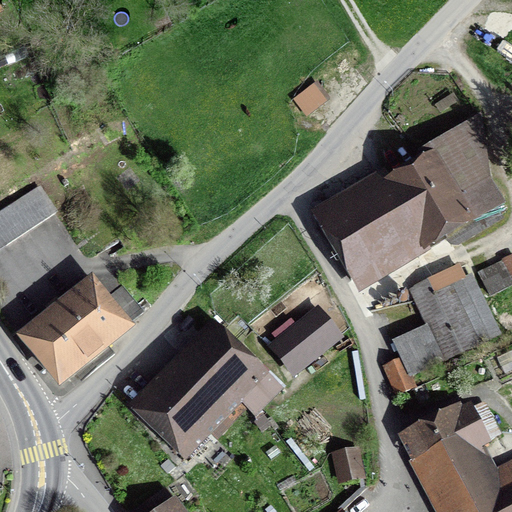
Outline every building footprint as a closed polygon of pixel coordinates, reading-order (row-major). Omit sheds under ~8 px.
[(34,72),(28,61),(4,74),(9,85),(34,72)] [(351,279),(410,244),(415,252),(499,200),(487,181),(481,118),(424,152),(430,163),(321,228),(351,279)] [(39,188),(0,213),(0,237),(5,246),(56,213),(39,188)] [(402,272),(404,279),(410,280),(415,275),(413,269),(406,267),(402,272)] [(511,285),(511,284),(504,267),(482,278),(490,296),(511,285)] [(409,290),(443,361),(479,344),(445,273),(409,290)] [(34,330),(24,338),(60,384),(127,329),(125,327),(143,313),(122,287),(104,301),(88,281),(59,304),(57,302),(48,309),(50,312),(31,327),(34,330)] [(318,315),(275,350),(295,373),(337,338),(318,315)] [(219,331),(142,411),(180,448),(240,387),(259,407),(278,388),(219,331)] [(401,360),(385,367),(397,395),(413,388),(401,360)] [(313,388),(292,402),(303,418),(324,404),(313,388)] [(489,441),(471,408),(411,439),(412,440),(405,443),(414,460),(420,457),(448,511),(511,511),(511,463),(491,475),(477,447),(489,441)] [(354,450),(336,453),(344,483),(360,480),(354,450)] [(157,511),(178,511),(164,492),(150,502),(157,511)]
